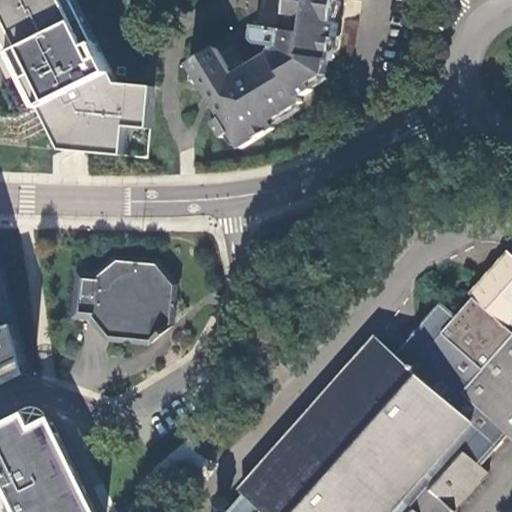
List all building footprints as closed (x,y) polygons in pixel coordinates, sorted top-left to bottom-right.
[(78,0),(0,0),(0,40),(23,87),(25,86),(42,119),(48,116),(65,149),(84,152),(124,156),(128,126),(151,129),(155,88),(122,86),(78,0)] [(290,0),(289,15),(337,22),(339,7),(339,0),(290,0)] [(283,30),(257,25),(256,29),(255,37),(257,41),(272,45),(273,52),(249,67),(245,60),(231,69),(217,46),(190,63),(222,117),(214,122),(223,136),(232,131),(241,147),(275,127),(271,120),(304,100),(303,97),(315,90),(313,84),(326,74),(329,60),(332,61),(333,54),(335,54),(339,23),(337,22),(289,15),(285,15),(283,30)] [(442,303),(436,310),(420,328),(423,331),(418,337),(415,334),(395,356),(378,340),(337,383),(334,386),(238,490),(243,495),(228,511),(455,511),(489,474),(482,468),(510,436),(511,438),(511,254),(509,252),(471,295),(475,299),(459,317),(442,303)] [(94,276),(78,274),(73,318),(93,321),(107,339),(150,343),(173,324),(176,284),(159,262),(115,258),(94,276)] [(0,261),(0,383),(31,370),(0,261)] [(97,511),(51,420),(34,430),(27,414),(0,428),(0,477),(6,490),(0,494),(0,496),(6,508),(14,505),(16,511),(97,511)]
